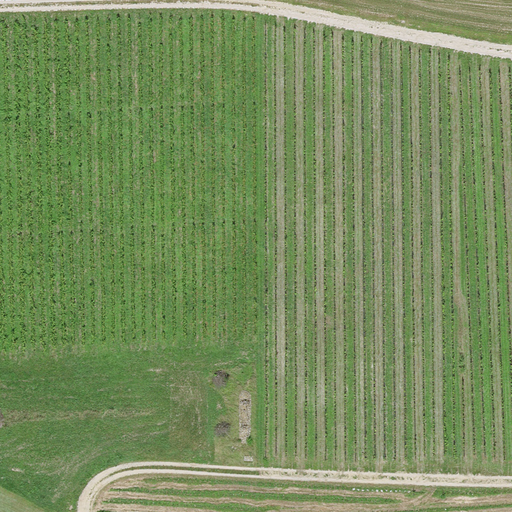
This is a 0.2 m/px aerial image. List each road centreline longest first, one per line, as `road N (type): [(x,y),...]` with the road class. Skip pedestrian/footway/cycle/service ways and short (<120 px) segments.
road 1 (track): [(511,55),(257,4),(0,9)]
road 2 (track): [(85,511),(100,480),(150,467),(511,483)]
